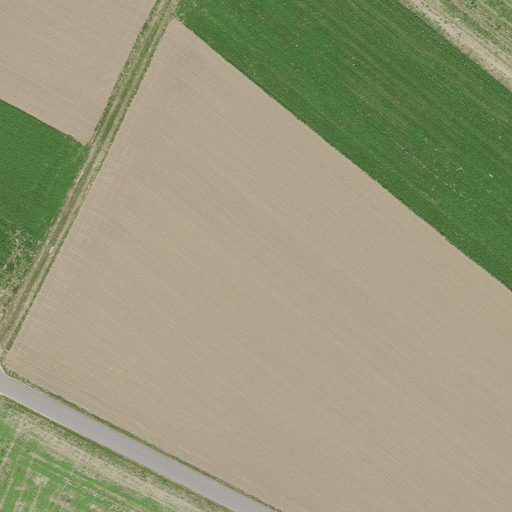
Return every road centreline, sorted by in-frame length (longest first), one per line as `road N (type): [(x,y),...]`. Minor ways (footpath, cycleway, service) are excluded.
road 1 (track): [(0,344),(171,0)]
road 2 (unclassified): [(246,511),(0,389)]
